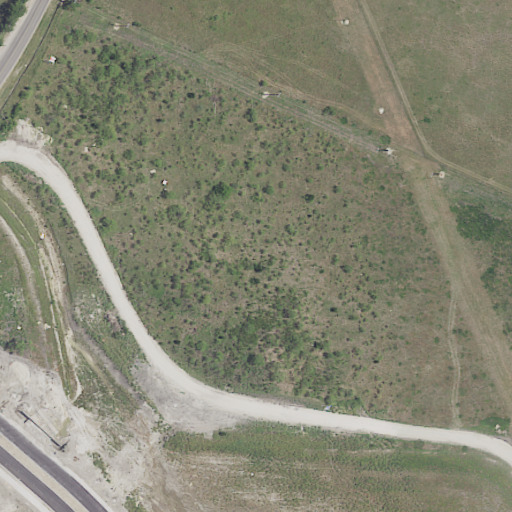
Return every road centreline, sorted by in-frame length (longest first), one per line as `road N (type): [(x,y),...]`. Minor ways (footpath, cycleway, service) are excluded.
road 1 (residential): [(37,8),(83,31),(109,57),(120,157),(146,264),(159,296),(201,343),(255,360),(485,373)]
road 2 (residential): [(119,142),(186,145),(322,204)]
road 3 (residential): [(322,204),(359,232),(390,300),(404,368)]
road 4 (residential): [(100,511),(0,422)]
road 5 (residential): [(117,117),(102,80),(28,26)]
